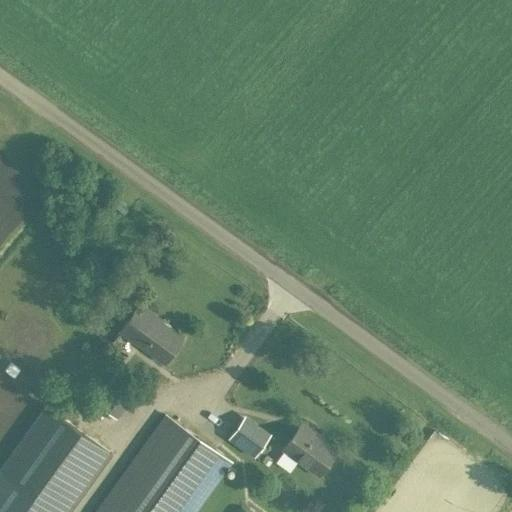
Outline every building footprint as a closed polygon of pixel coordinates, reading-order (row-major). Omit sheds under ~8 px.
[(165,363),(183,338),(153,316),(155,314),(140,304),(121,331),(165,363)] [(121,431),(129,420),(106,403),(98,415),(121,431)] [(47,405),(0,469),(0,511),(69,511),(112,452),(47,405)] [(195,511),(232,462),(167,415),(95,511),(195,511)] [(284,449),(319,475),(337,450),(316,435),(318,433),(303,422),(284,449)] [(228,437),(252,454),(260,442),(237,426),(228,437)]
